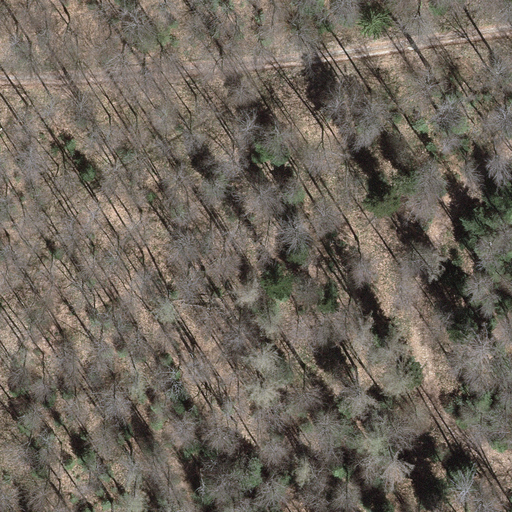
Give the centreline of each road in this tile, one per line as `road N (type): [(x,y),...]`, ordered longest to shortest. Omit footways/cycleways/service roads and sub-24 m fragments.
road 1 (track): [(0,67),(292,64),(511,29)]
road 2 (track): [(511,460),(466,443),(445,419),(421,357),(420,314),(453,194),(511,140)]
